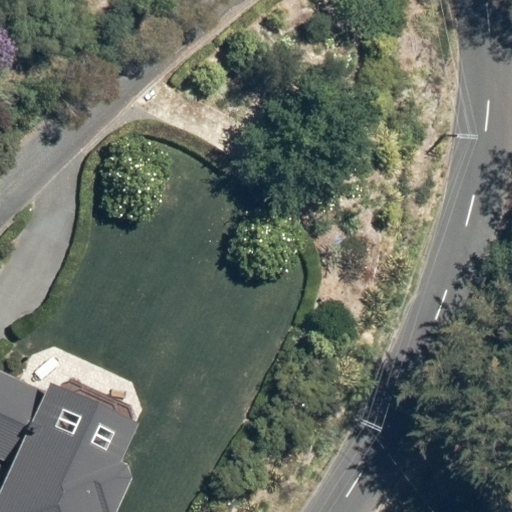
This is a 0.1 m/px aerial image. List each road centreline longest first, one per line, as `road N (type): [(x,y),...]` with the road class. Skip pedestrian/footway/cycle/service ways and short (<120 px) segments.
road 1 (residential): [(492,0),(493,105),(450,295),(402,407),(337,511)]
road 2 (residential): [(188,0),(0,172)]
